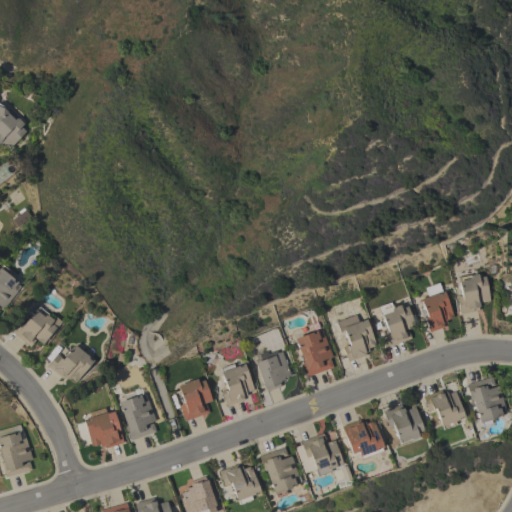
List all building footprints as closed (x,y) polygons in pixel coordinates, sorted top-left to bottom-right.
[(0,104),(4,107),(3,108),(6,111),(8,109),(23,123),(20,126),(25,131),(8,149),(0,141),(0,104)] [(30,216),(17,227),(11,220),(16,216),(14,214),(23,207),(30,216)] [(2,309),(0,307),(0,268),(2,265),(10,272),(8,275),(13,279),(12,281),(14,283),(15,281),(17,282),(16,284),(19,286),(15,291),(16,292),(2,309)] [(489,301),(477,303),(478,310),(459,314),(456,297),(460,296),(457,281),(458,281),(457,278),(477,273),(478,278),(484,276),(489,301)] [(423,287),(437,282),(441,293),(443,292),(452,317),(445,320),(446,323),(442,324),(443,327),(429,332),(427,328),(427,329),(424,318),(426,317),(420,299),(426,296),(423,287)] [(390,302),(392,307),(399,304),(400,308),(406,306),(413,326),(402,330),(403,332),(407,330),(410,338),(387,347),(381,330),(386,329),(381,315),(381,314),(380,310),(379,306),(390,302)] [(10,331),(16,324),(19,327),(34,310),(35,310),(37,307),(47,315),(50,318),(53,315),(61,322),(55,329),(54,328),(43,341),(44,342),(42,344),(32,336),(31,337),(35,340),(29,347),(10,331)] [(342,347),(348,344),(343,330),(339,332),(335,321),(355,314),(357,321),(360,321),(360,322),(365,321),(364,319),(365,319),(374,345),(367,348),(368,351),(364,352),(365,355),(347,362),(342,347)] [(306,376),(303,369),(305,369),(294,339),(311,332),(311,334),(314,333),(314,331),(316,330),(316,331),(320,330),(322,335),(323,335),(331,356),(322,360),(322,361),(329,359),(332,367),(306,376)] [(50,360),(56,353),(59,356),(58,358),(61,360),(73,345),(75,346),(79,342),(91,352),(87,356),(92,360),(74,382),(68,377),(66,379),(63,377),(61,378),(46,366),(51,360),(50,360)] [(254,363),(261,360),(258,354),(266,351),(267,354),(276,350),(277,352),(281,351),(290,375),(283,378),(283,379),(278,381),(280,386),(266,391),(264,388),(263,388),(254,363)] [(219,391),(226,389),(220,372),(219,368),(232,363),(233,367),(243,363),(253,390),(246,392),(245,392),(246,395),(242,397),(243,399),(225,406),(219,391)] [(491,376),(494,386),(497,385),(500,397),(503,407),(504,413),(500,414),(500,416),(498,416),(498,415),(495,416),(495,417),(489,419),(490,423),(481,426),(479,422),(478,423),(469,395),(468,395),(465,384),(491,376)] [(180,404),(179,401),(181,400),(177,389),(178,388),(177,385),(196,379),(197,382),(203,380),(211,401),(200,404),(200,406),(205,404),(208,412),(184,421),(178,405),(180,404)] [(463,418),(453,421),(454,424),(442,429),(441,426),(439,426),(433,409),(427,411),(422,396),(440,390),(441,392),(445,391),(446,394),(453,391),(463,418)] [(130,440),(126,429),(127,429),(117,402),(139,394),(139,395),(144,394),(146,399),(154,420),(145,424),(146,425),(152,423),(155,431),(130,440)] [(402,411),(413,407),(422,430),(415,433),(417,436),(398,443),(397,440),(396,440),(391,426),(387,427),(382,411),(400,405),(402,411)] [(122,442),(104,448),(103,446),(99,447),(98,444),(92,446),(91,445),(90,446),(82,419),(83,419),(84,421),(88,419),(88,417),(105,412),(111,430),(113,430),(113,429),(117,427),(122,442)] [(340,426),(358,419),(359,422),(363,421),(364,424),(370,421),(370,422),(372,421),(382,447),(380,448),(381,451),(359,459),(358,456),(356,453),(351,454),(351,453),(350,453),(340,426)] [(5,477),(0,462),(1,462),(0,458),(0,429),(19,424),(21,432),(22,431),(24,437),(25,437),(31,458),(22,461),(22,463),(28,461),(31,469),(5,477)] [(302,473),(293,447),(300,444),(299,441),(322,433),(325,442),(333,439),(334,442),(333,442),(339,460),(333,462),(334,466),(316,473),(314,468),(302,473)] [(297,476),(298,476),(300,482),(283,488),(284,493),(275,496),(273,493),(272,493),(264,467),(261,468),(257,455),(283,447),(286,457),(290,456),(297,476)] [(237,467),(240,466),(241,469),(248,466),(248,467),(249,466),(258,492),(249,495),(250,499),(238,504),(236,500),(235,501),(229,483),(227,483),(228,484),(223,486),(217,471),(236,464),(237,467)] [(186,511),(180,493),(186,490),(185,488),(190,486),(189,482),(203,477),(204,480),(205,479),(215,505),(213,505),(215,510),(209,511),(186,511)] [(152,498),(153,500),(154,500),(155,504),(166,501),(168,511),(135,511),(133,503),(152,498)] [(99,511),(99,510),(125,503),(127,511),(99,511)]
